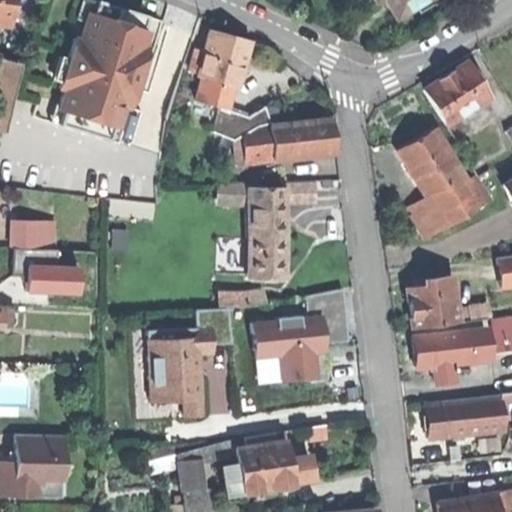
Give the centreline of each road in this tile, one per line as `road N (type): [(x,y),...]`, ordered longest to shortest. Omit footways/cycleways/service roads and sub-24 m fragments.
road 1 (residential): [(354,78),(349,101),(402,511)]
road 2 (residential): [(511,0),(386,79),(354,78)]
road 3 (residential): [(354,78),(292,39),(199,0)]
